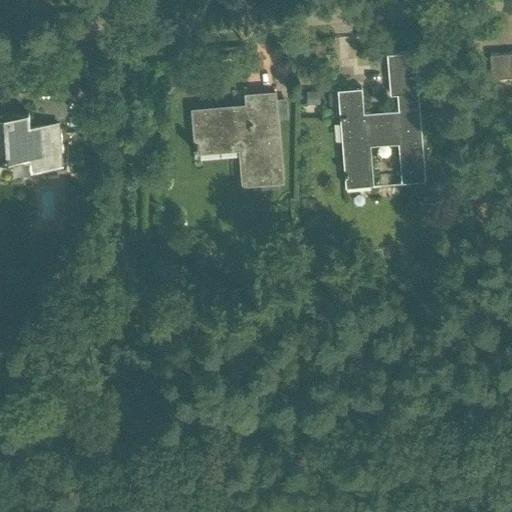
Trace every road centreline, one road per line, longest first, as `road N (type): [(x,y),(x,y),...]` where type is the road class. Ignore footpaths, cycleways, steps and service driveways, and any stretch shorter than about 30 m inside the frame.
road 1 (track): [(0,438),(511,395)]
road 2 (residential): [(120,34),(511,1)]
road 3 (residential): [(0,43),(120,34)]
